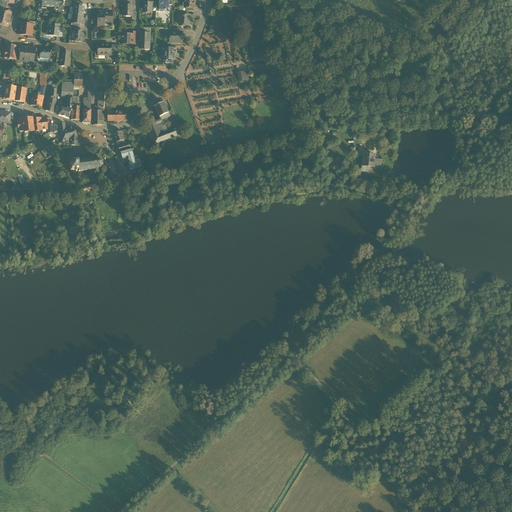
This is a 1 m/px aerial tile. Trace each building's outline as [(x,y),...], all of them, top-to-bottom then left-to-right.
[(46,7),(50,8),(50,0),(42,0),(42,4),(41,9),(46,9),(46,7)] [(59,0),(50,0),(50,8),(53,8),(53,10),(58,11),(59,6),(59,0)] [(163,11),(168,12),(168,8),(169,8),(169,6),(169,0),(159,0),(159,5),(159,10),(164,10),(163,11)] [(195,8),(194,0),(184,0),(185,4),(186,4),(186,8),(194,8),(195,8)] [(143,14),(152,14),(152,3),(148,3),(145,3),(144,3),(143,14)] [(132,17),(133,12),(133,11),(133,8),(133,6),(124,6),(123,17),(132,17)] [(73,8),(72,15),(82,16),(83,8),(81,8),(73,7),(73,8)] [(0,18),(9,20),(11,13),(5,12),(0,10),(0,18)] [(97,27),(104,27),(104,23),(104,22),(111,22),(111,23),(112,23),(112,19),(112,14),(104,13),(99,13),(99,15),(99,19),(97,19),(97,27)] [(81,25),(82,16),(72,15),(71,20),(71,24),(79,25),(81,25)] [(182,26),(184,26),(185,26),(189,26),(189,16),(188,16),(180,15),(180,16),(180,22),(181,22),(181,26),(182,26)] [(8,27),(9,20),(0,18),(0,25),(1,26),(8,27)] [(49,36),(59,37),(60,29),(58,28),(58,25),(50,24),(50,27),(48,27),(47,32),(49,33),(49,36)] [(122,45),(127,45),(127,43),(133,44),(133,43),(134,43),(134,42),(134,36),(134,35),(133,35),(127,35),(128,33),(122,33),(122,45)] [(172,43),(182,44),(183,33),(174,33),(170,33),(170,38),(172,38),(172,43),(170,43),(172,43)] [(149,50),(150,50),(150,44),(150,37),(150,34),(147,34),(144,34),(144,35),(141,35),(141,34),(140,34),(140,42),(140,50),(145,50),(145,48),(149,48),(149,50)] [(8,59),(13,60),(14,53),(15,47),(6,46),(6,47),(6,50),(5,50),(4,54),(3,54),(3,58),(8,58),(8,59)] [(19,62),(26,62),(28,48),(21,47),(19,57),(19,61),(19,62)] [(35,49),(28,48),(26,62),(32,63),(33,63),(33,59),(35,49)] [(173,61),(176,53),(175,50),(168,49),(162,49),(162,50),(162,54),(163,54),(163,60),(165,61),(173,61)] [(46,59),(49,59),(50,51),(40,50),(40,54),(40,58),(41,58),(46,59)] [(60,66),(68,67),(69,59),(69,58),(69,54),(68,53),(60,52),(60,54),(59,62),(61,63),(60,66)] [(239,76),(240,82),(248,80),(247,72),(243,73),(243,75),(239,76)] [(73,76),(73,83),(73,86),(78,86),(82,86),(82,74),(78,74),(78,76),(73,76)] [(68,97),(71,97),(73,98),(73,97),(73,86),(73,83),(62,83),(61,97),(68,97)] [(46,85),(42,86),(40,93),(35,93),(35,95),(43,96),(46,85)] [(3,100),(14,101),(16,87),(11,87),(5,86),(3,100)] [(14,101),(25,103),(27,89),(16,87),(14,101)] [(185,87),(171,94),(189,130),(198,126),(185,87)] [(31,106),(42,107),(43,96),(35,95),(32,95),(31,106)] [(72,111),(73,98),(71,97),(71,100),(67,100),(67,108),(66,109),(61,107),(58,116),(69,119),(71,111),(72,111)] [(77,97),(73,97),(73,98),(72,111),(71,120),(79,121),(80,107),(77,107),(77,103),(77,97)] [(56,101),(55,101),(53,100),(48,99),(45,111),(45,110),(45,111),(53,114),(53,113),(56,101)] [(160,118),(162,121),(170,117),(171,117),(168,112),(164,103),(155,107),(160,118)] [(82,123),(90,124),(90,111),(90,110),(83,110),(82,110),(82,123)] [(108,112),(108,122),(127,121),(127,112),(121,112),(121,110),(116,110),(116,112),(108,112)] [(103,126),(104,112),(101,111),(93,111),(93,112),(93,126),(103,126)] [(0,122),(5,123),(5,121),(9,121),(10,113),(2,112),(2,113),(0,113),(0,122)] [(38,130),(41,129),(40,119),(32,120),(31,118),(23,119),(23,118),(17,119),(19,131),(24,131),(24,133),(24,131),(27,131),(27,132),(39,131),(38,130)] [(149,132),(154,145),(177,136),(176,133),(174,129),(168,131),(164,133),(161,134),(158,127),(164,124),(162,121),(160,118),(149,123),(151,125),(153,130),(150,131),(149,132)] [(60,134),(67,133),(68,134),(69,136),(61,138),(61,139),(62,142),(70,140),(70,146),(77,146),(77,138),(74,127),(65,129),(64,123),(58,124),(59,126),(59,131),(60,134)] [(183,133),(182,130),(180,125),(174,128),(174,129),(176,133),(177,136),(183,133)] [(114,134),(117,143),(121,142),(124,141),(122,131),(114,134)] [(123,145),(122,145),(118,146),(120,152),(127,150),(131,149),(129,143),(123,145)] [(21,152),(22,154),(23,156),(30,152),(27,147),(21,152)] [(121,152),(123,160),(128,158),(129,163),(128,163),(130,171),(133,170),(139,168),(142,167),(140,160),(138,161),(135,161),(134,157),(132,149),(121,152)] [(364,154),(362,167),(366,167),(380,168),(381,161),(374,160),(375,155),(364,154)] [(92,175),(93,175),(93,174),(98,174),(97,168),(99,167),(100,168),(100,167),(101,165),(102,165),(101,165),(101,162),(102,162),(102,161),(101,162),(99,160),(99,159),(98,160),(93,161),(93,158),(92,158),(89,159),(89,158),(88,158),(88,159),(84,159),(83,159),(80,160),(80,159),(79,159),(79,160),(77,160),(76,160),(77,163),(69,163),(70,171),(74,170),(74,171),(75,172),(77,172),(77,171),(77,170),(78,170),(78,172),(78,173),(79,172),(81,172),(85,171),(85,172),(86,171),(89,171),(90,175),(92,175)] [(380,168),(366,167),(365,173),(364,175),(379,177),(380,168)]
